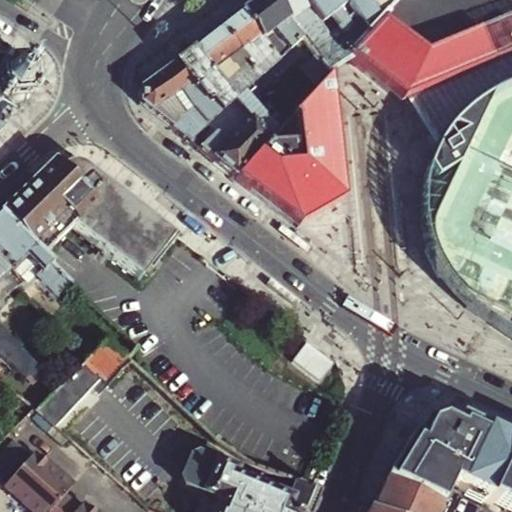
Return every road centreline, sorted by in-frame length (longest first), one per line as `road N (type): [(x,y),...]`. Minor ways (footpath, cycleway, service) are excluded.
road 1 (secondary): [(404,351),(130,145)]
road 2 (residential): [(404,351),(325,511)]
